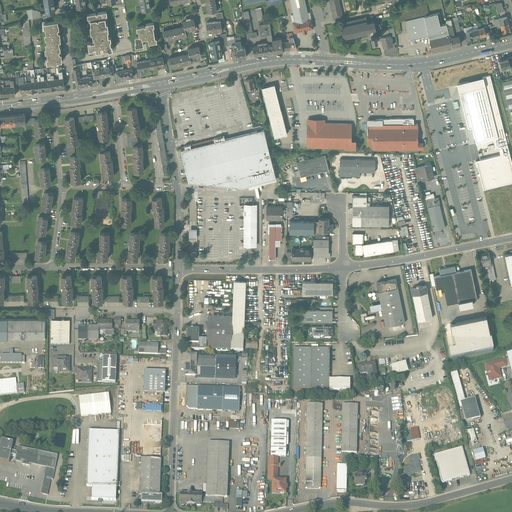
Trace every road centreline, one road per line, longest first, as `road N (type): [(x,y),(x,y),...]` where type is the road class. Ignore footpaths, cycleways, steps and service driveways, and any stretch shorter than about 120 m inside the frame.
road 1 (residential): [(511,237),(342,269),(177,270)]
road 2 (unclassified): [(511,479),(412,506),(341,502),(286,511)]
road 3 (residential): [(170,511),(176,311)]
road 4 (primary): [(325,60),(406,65),(511,43)]
road 5 (primary): [(158,83),(277,60),(325,60)]
